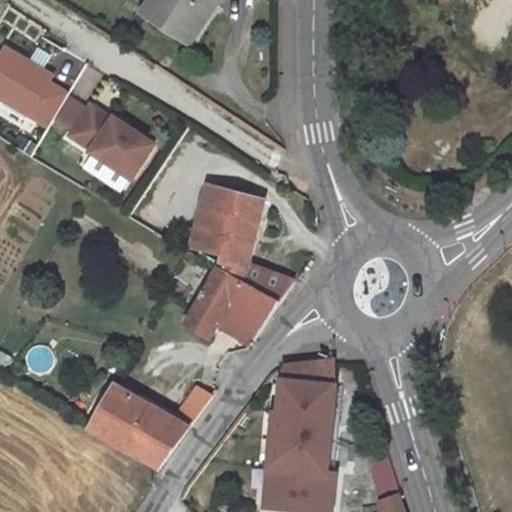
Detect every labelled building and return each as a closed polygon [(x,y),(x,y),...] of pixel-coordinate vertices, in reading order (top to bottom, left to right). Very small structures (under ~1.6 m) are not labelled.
[(220,0),(153,0),(146,11),(193,42),(220,0)] [(511,0),(480,0),(449,34),(487,68),(511,40),(511,0)] [(91,110),(73,98),(58,120),(76,132),(91,110)] [(95,151),(93,153),(133,181),(156,147),(116,120),(115,122),(93,107),(91,110),(76,132),(73,136),(95,151)] [(122,193),(130,180),(92,153),(83,166),(122,193)] [(210,186),(204,210),(260,224),(265,201),(210,186)] [(260,224),(204,210),(193,248),(224,255),(220,269),(246,283),(282,302),(296,281),(251,265),(260,224)] [(220,269),(188,326),(214,339),(222,325),(246,283),(220,269)] [(246,283),(222,325),(254,344),(282,302),(246,283)] [(334,511),(338,474),(331,473),(339,386),(337,386),(337,365),(336,361),(287,366),(281,412),(277,412),(267,509),(311,511),(334,511)] [(177,419),(118,386),(93,429),(160,469),(214,398),(199,389),(177,419)] [(385,437),(370,441),(373,454),(371,456),(378,487),(386,511),(407,511),(402,498),(404,496),(385,437)]
